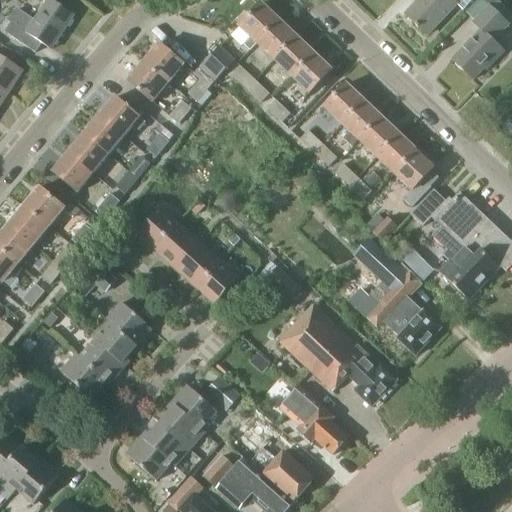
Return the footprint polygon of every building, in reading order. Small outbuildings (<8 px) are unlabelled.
[(16,8),(8,21),(11,24),(4,33),(33,52),(40,42),(51,50),(73,17),(48,0),(35,21),(16,8)] [(419,0),(405,15),(426,36),(456,6),(462,12),(473,0),(419,0)] [(480,0),(488,7),(489,5),(509,25),(511,22),(511,14),(496,0),(480,0)] [(256,45),(278,21),(261,4),(239,28),(256,45)] [(489,64),(490,66),(503,52),(493,42),(509,25),(489,5),(488,7),(473,22),(472,23),(480,31),(452,61),(473,81),(489,64)] [(274,61),(296,38),(278,21),(256,45),(274,61)] [(313,54),(296,38),(274,61),(291,78),(313,54)] [(143,64),(168,84),(183,66),(159,45),(143,64)] [(212,55),(225,70),(233,62),(219,48),(212,55)] [(313,54),(291,78),(309,95),(331,71),(313,54)] [(212,55),(203,65),(217,80),(225,70),(212,55)] [(0,90),(7,95),(22,72),(0,57),(0,90)] [(152,103),(168,84),(143,64),(127,83),(152,103)] [(203,65),(194,75),(200,80),(209,88),(217,80),(203,65)] [(246,90),(254,82),(240,68),(231,77),(246,90)] [(187,96),(196,103),(209,88),(200,80),(187,96)] [(254,82),(246,90),(260,104),(269,96),(254,82)] [(341,125),(364,102),(346,85),(324,108),(341,125)] [(99,117),(123,138),(139,119),(115,98),(99,117)] [(281,124),(289,115),(275,102),(267,110),(281,124)] [(359,142),(381,119),(364,102),(341,125),(359,142)] [(178,126),(190,110),(181,103),(169,118),(178,126)] [(287,129),(295,120),(289,115),(281,124),(287,129)] [(108,156),(123,138),(99,117),(83,136),(108,156)] [(376,158),(398,135),(381,119),(359,142),(376,158)] [(314,155),(322,146),(307,132),(299,141),(314,155)] [(394,175),(416,152),(398,135),(376,158),(394,175)] [(93,175),(108,156),(83,136),(68,154),(93,175)] [(155,159),(168,143),(159,136),(146,151),(155,159)] [(322,146),(314,155),(328,169),(336,160),(322,146)] [(416,152),(394,175),(410,191),(402,199),(412,209),(431,188),(430,187),(437,179),(430,172),(434,169),(416,152)] [(77,194),(93,175),(68,154),(52,173),(77,194)] [(128,173),(137,181),(150,166),(140,158),(128,173)] [(348,188),(357,179),(342,166),(334,174),(348,188)] [(369,191),(380,180),(371,171),(360,182),(369,191)] [(124,196),(137,181),(128,173),(115,188),(124,196)] [(357,179),(348,188),(363,201),(371,193),(369,191),(360,182),(357,179)] [(24,207),(49,228),(64,209),(74,218),(80,211),(70,202),(64,209),(39,188),(24,207)] [(448,205),(434,191),(410,216),(423,227),(431,218),(441,228),(432,237),(447,251),(443,256),(449,262),(439,273),(468,301),(500,267),(506,273),(511,266),(511,243),(459,194),(448,205)] [(106,219),(119,203),(109,195),(97,211),(106,219)] [(33,246),(49,228),(24,207),(8,226),(33,246)] [(155,252),(179,226),(159,208),(136,234),(155,252)] [(382,243),(397,227),(387,217),(372,233),(382,243)] [(0,250),(18,265),(33,246),(8,226),(0,235),(0,250)] [(80,249),(93,234),(84,226),(71,242),(80,249)] [(175,270),(198,244),(179,226),(155,252),(175,270)] [(194,287),(218,261),(198,244),(175,270),(194,287)] [(53,263),(62,271),(75,256),(66,248),(53,263)] [(0,282),(2,284),(18,265),(0,250),(0,282)] [(218,261),(194,287),(214,305),(237,279),(218,261)] [(50,286),(62,271),(53,263),(40,279),(50,286)] [(96,263),(74,287),(85,298),(96,285),(105,293),(116,281),(96,263)] [(421,313),(406,299),(420,284),(400,265),(378,288),(387,296),(376,308),(368,300),(357,311),(376,329),(383,323),(399,337),(397,340),(415,357),(442,328),(423,311),(421,313)] [(424,282),(432,274),(424,266),(416,274),(424,282)] [(289,301),(300,290),(277,268),(266,280),(289,301)] [(31,308),(44,293),(35,286),(22,301),(31,308)] [(106,321),(136,347),(151,330),(121,304),(106,321)] [(378,367),(313,305),(278,342),(332,393),(347,377),(358,387),(354,392),(371,408),(397,381),(380,365),(378,367)] [(51,313),(43,323),(49,328),(57,318),(51,313)] [(126,359),(136,347),(106,321),(91,339),(94,342),(94,341),(124,368),(129,362),(126,359)] [(0,327),(0,345),(0,346),(13,331),(4,323),(0,327)] [(109,385),(124,368),(94,341),(94,342),(80,358),(79,358),(106,382),(109,385)] [(22,363),(31,353),(22,346),(14,356),(22,363)] [(79,358),(80,358),(76,355),(61,373),(91,399),(106,382),(79,358)] [(226,412),(240,396),(219,377),(205,393),(226,412)] [(201,430),(202,430),(217,413),(187,386),(171,404),(201,430)] [(319,406),(298,387),(279,409),(300,427),(297,430),(311,444),(315,440),(332,456),(348,438),(330,422),(333,418),(319,406)] [(205,433),(202,430),(201,430),(171,404),(166,409),(170,412),(160,424),(190,450),(205,433)] [(276,460),(263,449),(278,432),(251,409),(223,442),(293,504),(314,480),(283,452),(276,460)] [(174,468),(190,450),(160,424),(149,436),(146,433),(141,438),(171,465),(174,468)] [(0,473),(21,449),(4,433),(0,437),(0,473)] [(156,482),(171,465),(141,438),(126,456),(156,482)] [(16,490),(42,460),(36,455),(33,458),(21,449),(0,473),(0,482),(13,494),(16,491),(16,490)] [(285,511),(292,505),(242,460),(234,468),(222,457),(203,478),(239,510),(249,499),(263,511),(285,511)] [(16,490),(16,491),(33,506),(59,475),(42,460),(16,490)] [(188,496),(198,485),(191,478),(180,489),(188,496)] [(212,511),(194,495),(179,511),(178,511),(212,511)] [(78,511),(65,500),(54,511),(78,511)]
